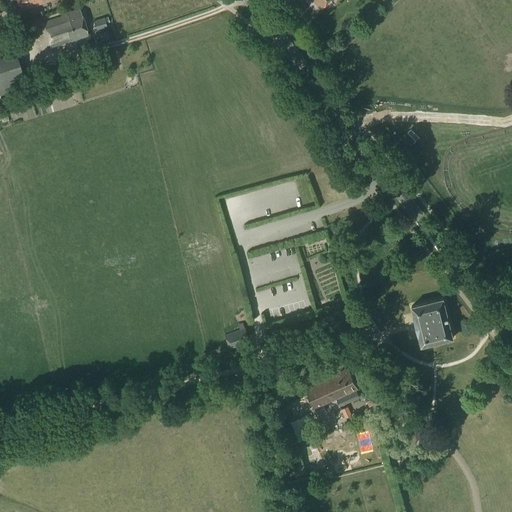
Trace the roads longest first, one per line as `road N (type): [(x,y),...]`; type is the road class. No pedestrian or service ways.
road 1 (unclassified): [(252,0),(511,337)]
road 2 (track): [(252,366),(0,430)]
road 3 (residential): [(346,343),(399,418),(452,452),(478,511)]
